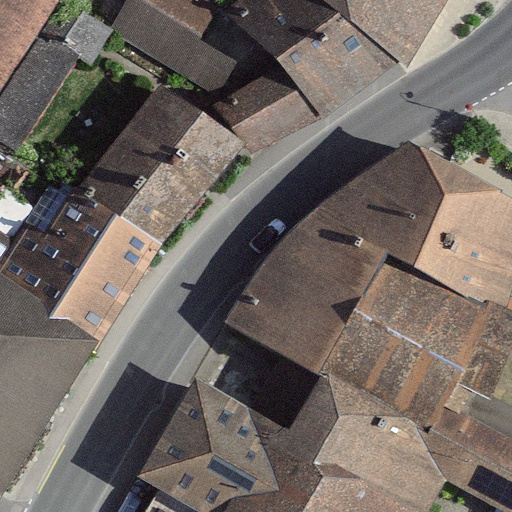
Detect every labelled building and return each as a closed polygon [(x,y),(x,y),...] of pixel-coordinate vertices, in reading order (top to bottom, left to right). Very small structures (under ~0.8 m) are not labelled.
[(0,0),(0,99),(65,5),(58,0),(0,0)] [(226,12),(206,0),(138,0),(113,41),(217,105),(245,61),(209,39),(226,12)] [(322,0),(246,0),(226,12),(284,69),(322,119),(400,64),(322,0)] [(443,0),(322,0),(400,64),(443,0)] [(251,149),(322,119),(284,69),(228,107),(251,149)] [(165,247),(251,149),(164,89),(89,200),(165,247)] [(319,216),(505,319),(511,298),(511,200),(416,147),(319,216)] [(89,200),(78,194),(52,237),(38,229),(3,284),(104,346),(165,247),(89,200)] [(511,323),(505,319),(319,216),(295,235),(262,270),(226,327),(325,384),(332,373),(441,433),(468,416),(476,397),(499,406),(511,381),(511,323)] [(0,497),(5,501),(104,346),(3,284),(0,282),(0,497)] [(495,511),(511,511),(511,440),(468,416),(441,433),(332,373),(325,384),(296,437),(256,511),(439,511),(453,488),(495,511)] [(176,511),(256,511),(296,437),(194,384),(138,492),(176,511)]
